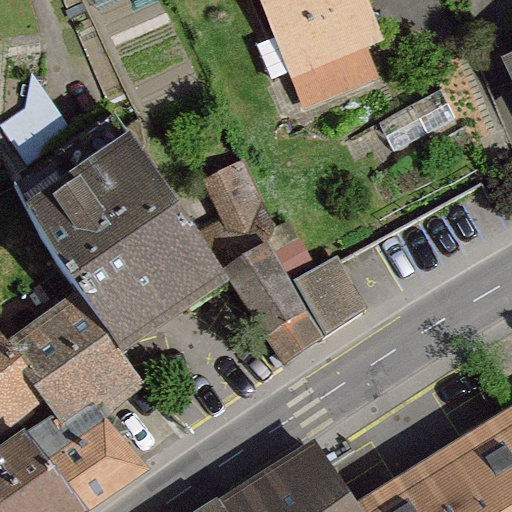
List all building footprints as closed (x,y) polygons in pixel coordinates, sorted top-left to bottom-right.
[(397,80),(369,0),(269,0),(309,109),(397,80)] [(124,361),(222,270),(118,115),(10,188),(85,292),(12,339),(0,322),(0,511),(94,511),(154,471),(118,418),(146,398),(124,361)] [(283,363),(372,314),(342,255),(299,278),(281,237),(222,270),(283,363)] [(511,511),(511,394),(354,479),(369,511),(511,511)] [(348,466),(277,511),(369,511),(354,479),(348,466)]
